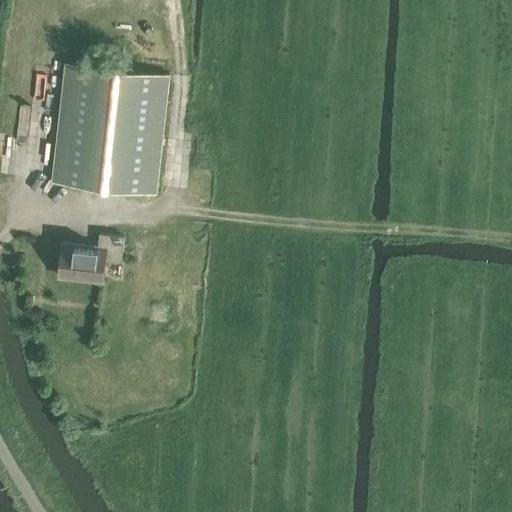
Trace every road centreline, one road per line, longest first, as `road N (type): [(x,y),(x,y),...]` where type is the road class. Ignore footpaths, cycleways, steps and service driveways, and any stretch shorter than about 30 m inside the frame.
road 1 (track): [(511,238),(166,207)]
road 2 (track): [(170,0),(185,80),(178,177),(166,207),(136,217),(48,215)]
